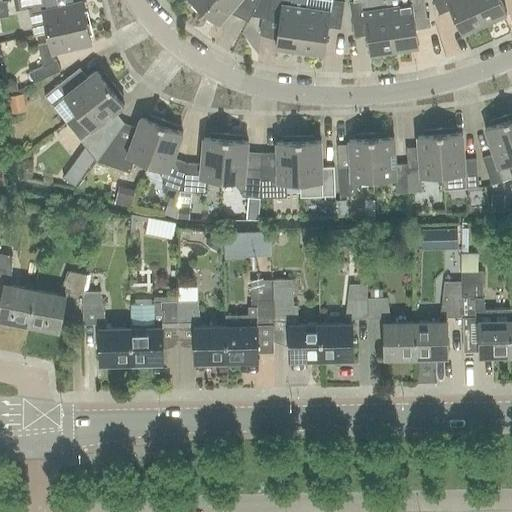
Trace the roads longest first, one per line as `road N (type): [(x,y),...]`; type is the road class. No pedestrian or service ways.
road 1 (secondary): [(511,416),(40,429)]
road 2 (residential): [(41,507),(511,499)]
road 3 (residential): [(125,0),(182,62),(245,93),(294,103),(354,106),(416,96),(511,56)]
